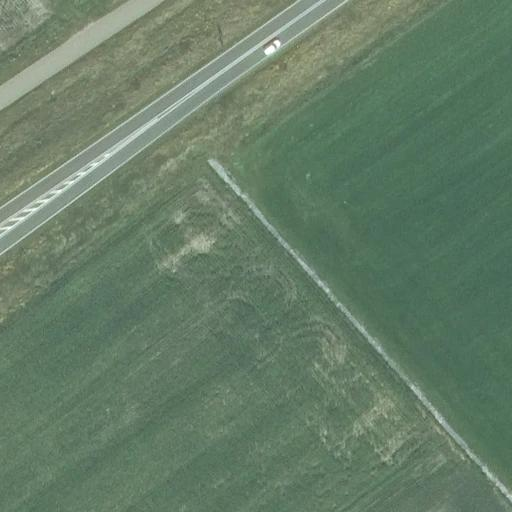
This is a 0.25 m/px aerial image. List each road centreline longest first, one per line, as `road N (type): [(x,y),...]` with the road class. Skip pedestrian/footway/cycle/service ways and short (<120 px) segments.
road 1 (trunk): [(80,174),(327,0)]
road 2 (unclassified): [(0,92),(140,0)]
